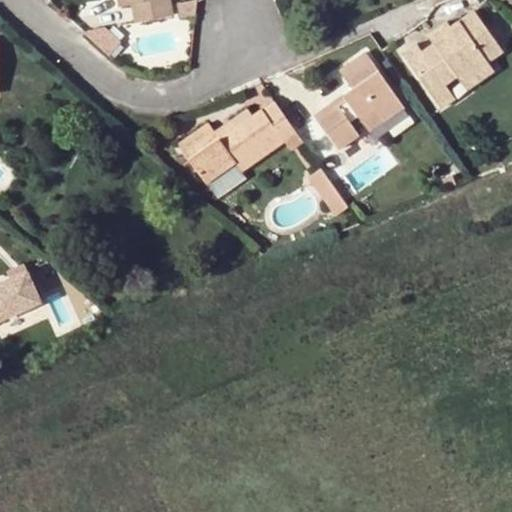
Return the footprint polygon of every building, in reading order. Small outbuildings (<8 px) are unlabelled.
[(168,0),(118,0),(119,5),(132,4),(135,22),(171,16),(168,0)] [(427,58),(423,53),(416,44),(403,53),(439,106),(453,97),(445,84),(457,76),(460,80),(487,61),(502,50),(496,42),(487,29),(473,10),(450,26),(446,21),(428,34),(435,44),(438,50),(427,58)] [(495,23),(487,29),(496,42),(504,36),(495,23)] [(103,26),(83,31),(109,55),(121,42),(103,26)] [(435,44),(423,53),(427,58),(438,50),(435,44)] [(338,106),(334,101),(313,115),(337,150),(358,135),(349,122),(358,116),(362,122),(376,113),(382,121),(404,106),(365,51),(339,70),(352,88),(343,94),(346,100),(338,106)] [(487,61),(460,80),(466,88),(493,69),(487,61)] [(343,94),(334,101),(338,106),(346,100),(343,94)] [(295,132),(274,102),(251,118),(246,110),(214,133),(188,152),(185,154),(207,183),(236,163),(242,170),(284,140),(295,132)] [(409,114),(404,106),(382,121),(368,131),(373,139),(409,114)] [(376,113),(362,122),(368,131),(382,121),(376,113)] [(188,152),(214,133),(209,123),(181,142),(188,152)] [(302,142),(295,132),(284,140),(290,150),(302,142)] [(401,165),(400,166),(399,169),(401,173),(405,175),(407,175),(409,175),(410,174),(412,172),(412,170),(412,168),(412,166),(410,164),(409,163),(407,163),(405,162),(402,163),(401,165)] [(336,215),(348,206),(320,168),(309,176),(336,215)] [(27,271),(0,282),(0,319),(41,302),(27,271)]
